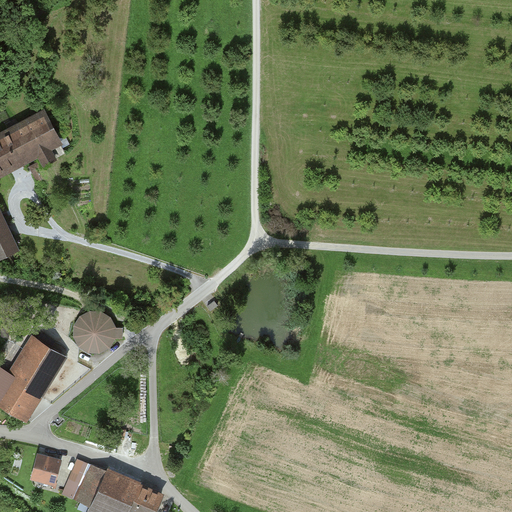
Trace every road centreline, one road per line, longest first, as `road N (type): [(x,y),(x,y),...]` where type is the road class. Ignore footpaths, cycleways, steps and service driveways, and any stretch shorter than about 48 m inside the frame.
road 1 (track): [(511,251),(260,243),(206,288)]
road 2 (track): [(260,243),(257,0)]
road 3 (residential): [(155,330),(52,411),(31,438)]
road 4 (residential): [(159,476),(155,330)]
road 5 (residential): [(31,438),(159,476)]
